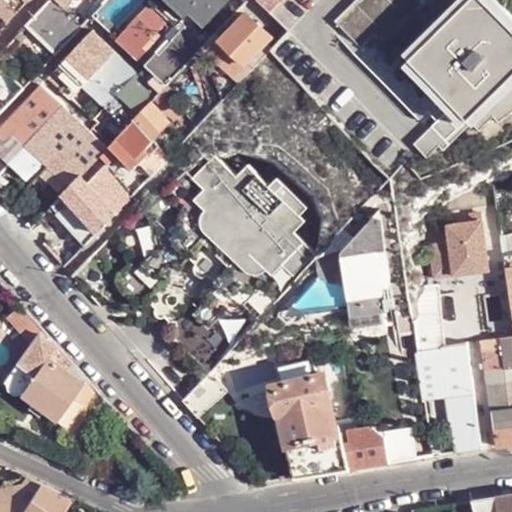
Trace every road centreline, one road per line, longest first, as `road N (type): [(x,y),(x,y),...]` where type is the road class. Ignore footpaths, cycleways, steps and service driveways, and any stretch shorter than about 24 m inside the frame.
road 1 (residential): [(245,511),(0,225)]
road 2 (residential): [(491,467),(246,511)]
road 3 (residential): [(140,511),(0,446)]
road 4 (residential): [(473,341),(491,467)]
